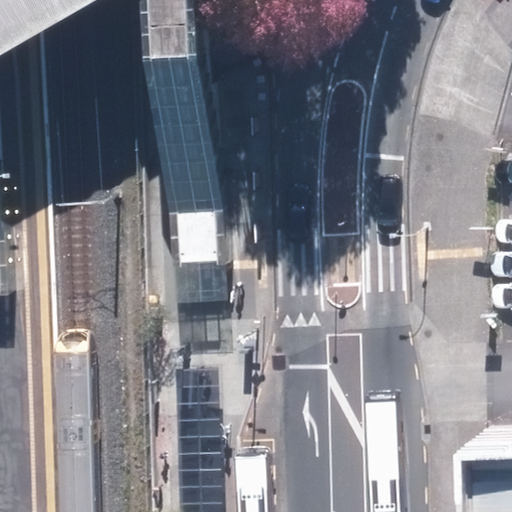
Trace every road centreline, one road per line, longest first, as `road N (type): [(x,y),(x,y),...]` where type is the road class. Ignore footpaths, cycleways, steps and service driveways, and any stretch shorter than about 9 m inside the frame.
road 1 (secondary): [(346,366),(300,309),(296,125),(305,78),(367,19)]
road 2 (secondary): [(367,19),(394,91),(383,168),(386,309),(346,366)]
road 3 (secondary): [(346,366),(350,511)]
